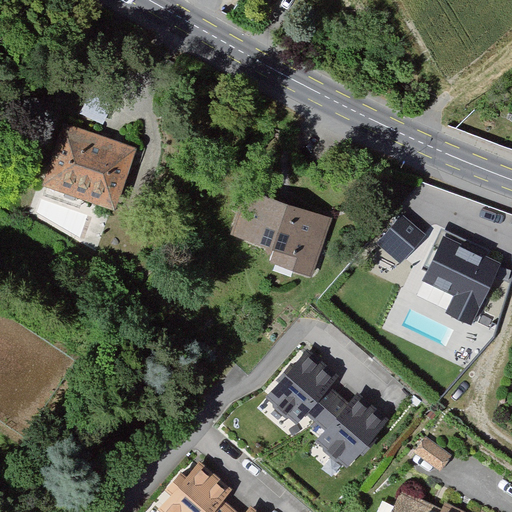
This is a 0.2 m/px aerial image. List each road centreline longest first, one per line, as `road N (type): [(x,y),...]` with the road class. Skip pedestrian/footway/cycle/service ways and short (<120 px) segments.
road 1 (secondary): [(153,0),(436,152),(511,182)]
road 2 (residential): [(318,296),(112,511)]
road 3 (track): [(511,289),(476,396),(486,430),(511,450)]
